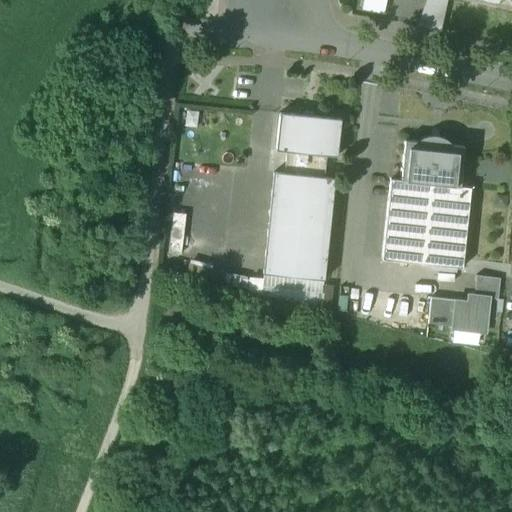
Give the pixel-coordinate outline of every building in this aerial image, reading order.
[(424,0),(419,24),(441,29),(446,0),(424,0)] [(340,119),(279,113),(275,150),(286,151),(325,156),(336,157),(340,119)] [(425,137),(416,142),(404,141),(400,180),(460,186),(464,147),(452,146),(445,139),(435,136),(425,137)] [(325,156),(286,151),(284,173),(323,177),(325,156)] [(284,173),(273,172),(262,273),(323,280),(334,179),(323,177),(284,173)] [(400,180),(390,179),(381,259),(461,268),(470,188),(460,186),(400,180)] [(474,287),(500,288),(500,276),(475,275),(474,287)] [(489,298),(466,295),(466,302),(454,301),(451,325),(451,326),(486,330),(489,298)] [(454,300),(430,297),(427,322),(451,325),(454,301),(454,300)]
